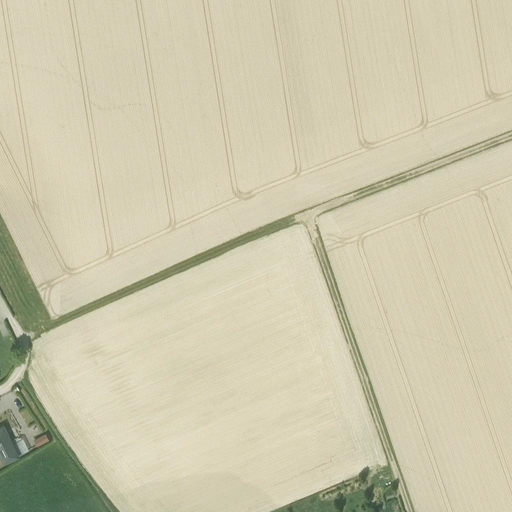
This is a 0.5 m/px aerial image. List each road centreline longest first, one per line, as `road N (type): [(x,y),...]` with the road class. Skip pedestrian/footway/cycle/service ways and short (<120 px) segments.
road 1 (track): [(308,215),(409,511)]
road 2 (track): [(28,346),(34,334),(308,215)]
road 3 (track): [(511,135),(308,215)]
